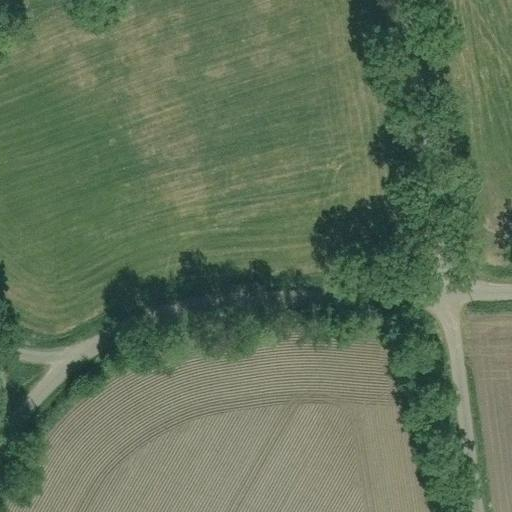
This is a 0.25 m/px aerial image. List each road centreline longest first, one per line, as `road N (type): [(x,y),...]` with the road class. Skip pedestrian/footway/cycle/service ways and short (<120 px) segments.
road 1 (unclassified): [(24,380),(106,334),(195,305),(444,297)]
road 2 (unknown): [(397,0),(445,249),(444,297)]
road 3 (residential): [(469,511),(444,297)]
